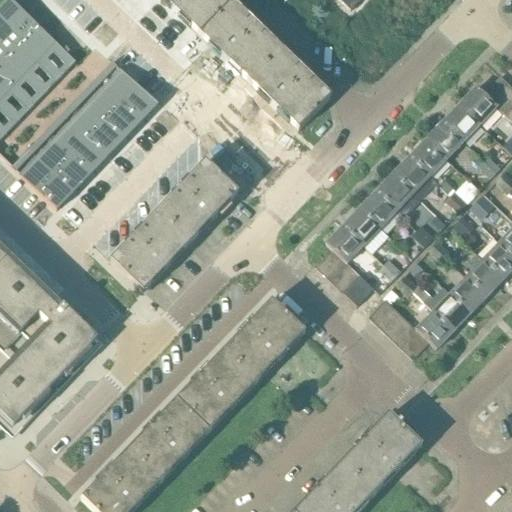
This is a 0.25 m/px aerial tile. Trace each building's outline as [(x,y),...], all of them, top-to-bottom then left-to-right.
[(225,0),(158,0),(199,39),(231,5),(225,0)] [(335,0),(349,13),(362,0),(335,0)] [(0,103),(14,89),(28,75),(54,47),(55,46),(8,1),(0,9),(0,103)] [(231,5),(199,39),(248,86),(280,53),(231,5)] [(41,100),(32,92),(39,85),(47,93),(55,86),(46,78),(53,71),(61,79),(68,72),(60,64),(66,57),(54,47),(14,89),(0,103),(0,130),(6,136),(13,129),(5,121),(11,114),(20,122),(27,115),(18,107),(25,100),(34,108),(41,100)] [(280,53),(248,86),(296,133),(297,134),(326,105),(330,101),(280,53)] [(66,57),(60,64),(68,72),(74,65),(66,57)] [(115,71),(110,66),(95,82),(12,168),(16,173),(115,71)] [(53,71),(46,78),(55,86),(61,79),(53,71)] [(120,76),(104,92),(139,126),(156,108),(121,75),(120,76)] [(482,97),(492,106),(509,89),(499,80),(482,97)] [(39,85),(32,92),(41,100),(47,93),(39,85)] [(500,115),(511,102),(511,92),(509,89),(492,106),(497,111),(496,111),(500,115)] [(492,106),(482,97),(476,90),(459,108),(480,128),(496,111),(497,111),(492,106)] [(104,92),(88,110),(122,143),(139,126),(104,92)] [(25,100),(18,107),(27,115),(34,108),(25,100)] [(509,123),(511,119),(511,102),(500,115),(509,123)] [(480,128),(459,108),(442,125),(463,145),(480,128)] [(88,110),(71,127),(106,161),(122,143),(88,110)] [(11,114),(5,121),(13,129),(20,122),(11,114)] [(463,145),(442,125),(426,142),(447,163),(463,145)] [(71,127),(54,145),(89,178),(106,161),(71,127)] [(447,163),(426,142),(409,160),(430,180),(447,163)] [(511,158),(511,146),(509,144),(503,150),(511,159),(511,158)] [(54,145),(38,162),(72,195),(89,178),(54,145)] [(483,164),(495,176),(500,172),(487,159),(483,164)] [(409,160),(392,177),(420,204),(437,187),(430,180),(409,160)] [(38,162),(21,179),(55,213),(72,195),(38,162)] [(477,169),(490,182),(495,176),(483,164),(477,169)] [(237,197),(204,165),(156,215),(190,247),(237,197)] [(499,180),(511,193),(511,183),(504,175),(499,180)] [(392,177),(375,195),(397,215),(403,221),(420,204),(392,177)] [(511,193),(499,180),(494,185),(508,199),(511,195),(511,193)] [(467,182),(455,195),(467,206),(479,193),(467,182)] [(444,184),(439,189),(447,197),(452,192),(444,184)] [(449,199),(462,211),(467,206),(455,195),(454,194),(449,199)] [(397,215),(375,195),(359,212),(380,232),(397,215)] [(444,205),(457,217),(462,211),(449,199),(444,205)] [(469,212),(468,213),(479,223),(493,210),(482,199),(469,212)] [(380,232),(359,212),(342,230),(363,250),(380,232)] [(109,264),(142,296),(190,247),(156,215),(109,264)] [(450,231),(449,232),(459,241),(471,229),(461,219),(460,220),(458,223),(450,231)] [(416,233),(429,246),(433,241),(420,229),(416,233)] [(363,250),(342,230),(325,248),(332,254),(341,263),(346,268),(363,250)] [(511,231),(498,246),(511,259),(511,231)] [(410,239),(423,251),(429,246),(416,233),(410,239)] [(432,249),(445,261),(450,256),(437,244),(432,249)] [(482,263),(502,282),(511,271),(511,259),(498,246),(482,263)] [(445,261),(432,249),(427,255),(440,267),(445,261)] [(0,345),(5,351),(25,330),(34,339),(18,355),(23,359),(0,382),(0,419),(12,431),(96,344),(0,251),(0,345)] [(325,280),(341,263),(332,254),(316,271),(325,280)] [(341,263),(325,280),(334,288),(350,271),(346,268),(341,263)] [(383,268),(395,280),(400,275),(387,263),(383,268)] [(465,280),(485,300),(502,282),(482,263),(465,280)] [(378,273),(390,285),(395,280),(383,268),(378,273)] [(350,271),(334,288),(342,297),(358,279),(350,271)] [(399,284),(412,296),(417,290),(404,278),(399,284)] [(358,279),(342,297),(356,310),(372,293),(358,279)] [(448,298),(468,317),(485,300),(465,280),(448,298)] [(412,296),(399,284),(394,289),(407,301),(412,296)] [(432,315),(452,334),(468,317),(448,298),(441,291),(424,308),(432,315)] [(377,330),(393,312),(384,304),(368,321),(377,330)] [(223,354),(256,386),(266,375),(303,336),(270,305),(223,354)] [(393,312),(377,330),(385,338),(402,320),(393,312)] [(432,315),(415,333),(414,333),(418,337),(428,346),(434,352),(452,334),(432,315)] [(402,320),(385,338),(394,346),(410,329),(402,320)] [(410,329),(394,346),(402,354),(418,337),(414,333),(415,333),(410,329)] [(418,337),(402,354),(411,363),(428,346),(418,337)] [(256,386),(223,354),(175,403),(208,435),(256,386)] [(208,435),(175,403),(128,453),(160,484),(208,435)] [(420,449),(387,417),(340,467),(373,499),(392,478),(420,449)] [(133,511),(160,484),(128,453),(80,502),(90,511),(133,511)] [(359,511),(373,499),(340,467),(296,511),(359,511)]
